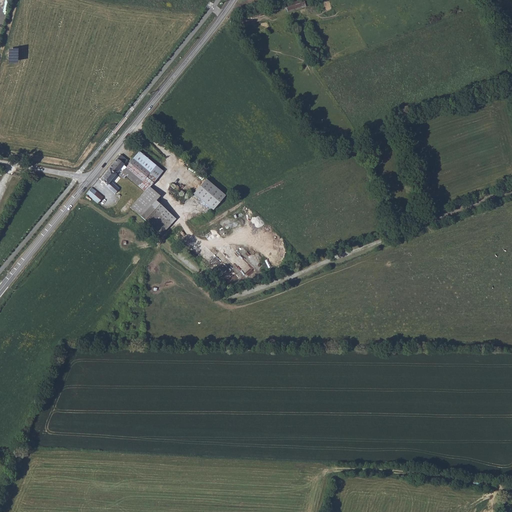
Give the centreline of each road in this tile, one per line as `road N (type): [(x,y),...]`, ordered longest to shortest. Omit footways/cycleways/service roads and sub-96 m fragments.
road 1 (tertiary): [(232,0),(87,180)]
road 2 (track): [(0,152),(76,165),(114,122),(165,159)]
road 3 (track): [(339,468),(428,472),(511,489)]
road 4 (tertiary): [(87,180),(0,291)]
